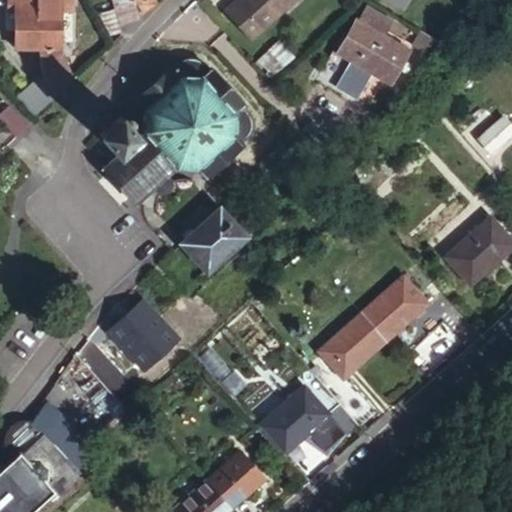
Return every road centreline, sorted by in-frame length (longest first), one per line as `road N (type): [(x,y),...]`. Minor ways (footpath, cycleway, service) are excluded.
road 1 (residential): [(0,411),(111,267),(57,188),(88,78),(174,0)]
road 2 (residential): [(511,336),(314,511)]
